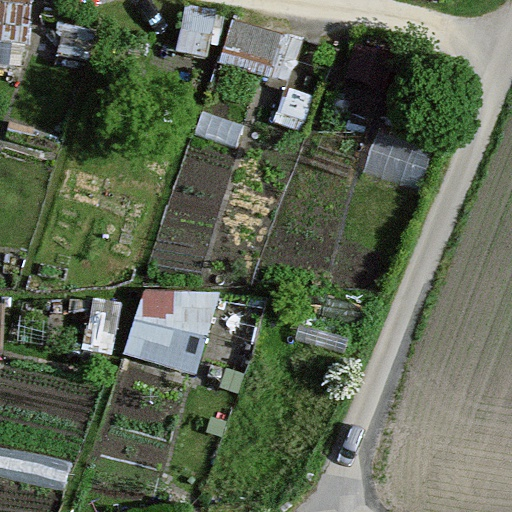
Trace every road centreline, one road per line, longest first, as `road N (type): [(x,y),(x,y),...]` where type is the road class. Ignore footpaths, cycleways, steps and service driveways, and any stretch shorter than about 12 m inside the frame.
road 1 (track): [(511,65),(334,511)]
road 2 (track): [(511,44),(225,0)]
